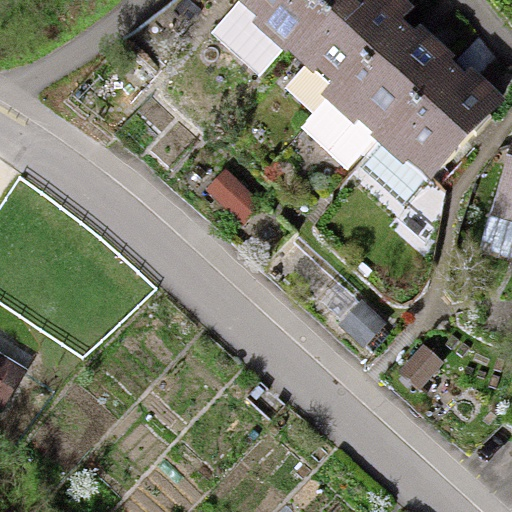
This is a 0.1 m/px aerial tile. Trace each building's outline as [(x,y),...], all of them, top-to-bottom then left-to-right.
[(288,49),(333,0),(243,0),(211,36),(260,80),(288,49)] [(336,93),(391,35),(405,18),(384,0),(333,0),(288,49),(336,93)] [(354,167),(438,77),(445,69),(412,39),(405,47),(391,35),(336,93),(307,124),(354,167)] [(438,77),(354,167),(402,212),(495,112),(464,83),(455,92),(438,77)] [(158,93),(117,138),(475,463),(511,422),(511,414),(423,334),(443,312),(313,193),(293,216),(158,93)] [(511,219),(511,185),(503,218),(511,219)] [(0,395),(14,371),(0,362),(0,395)]
